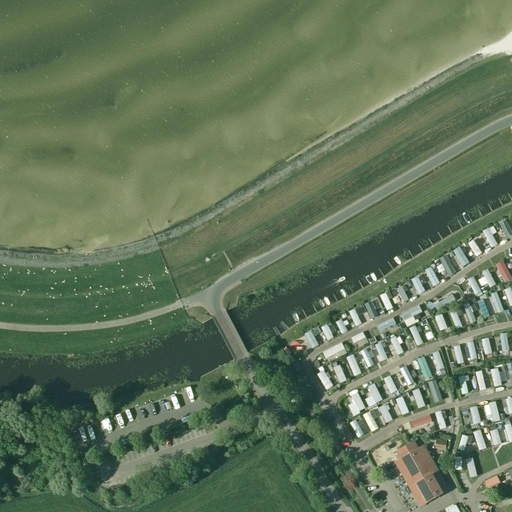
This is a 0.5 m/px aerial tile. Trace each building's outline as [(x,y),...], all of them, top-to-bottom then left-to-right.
[(511,235),(511,230),(506,220),(497,224),(505,239),(511,235)] [(466,243),(475,258),(488,250),(489,252),(505,243),(502,238),(497,241),(490,228),(475,236),(479,243),(476,245),(473,239),(466,243)] [(452,254),(439,260),(445,274),(437,278),(438,281),(469,266),(460,247),(451,251),(452,254)] [(494,265),(503,282),(511,279),(503,261),(494,265)] [(417,294),(439,284),(431,268),(419,273),(424,282),(420,284),(416,277),(394,287),(398,293),(392,296),(390,290),(378,296),(385,310),(404,301),(404,300),(417,294)] [(487,269),(480,272),(482,278),(476,280),(479,287),(486,284),(488,288),(494,286),(487,269)] [(472,277),(466,280),(473,295),(479,292),(472,277)] [(503,311),(493,292),(486,295),(496,315),(503,311)] [(482,301),(475,303),(481,320),(488,318),(482,301)] [(368,315),(370,320),(376,317),(369,303),(357,309),(362,318),(368,315)] [(467,303),(458,307),(466,324),(475,320),(467,303)] [(401,313),(404,326),(415,324),(413,317),(424,314),(422,308),(401,313)] [(355,311),(346,315),(353,329),(362,325),(355,311)] [(454,311),(448,313),(455,329),(463,326),(459,316),(457,317),(454,311)] [(438,332),(445,330),(440,314),(433,316),(438,332)] [(341,319),(334,323),(340,335),(347,332),(341,319)] [(379,331),(395,326),(393,319),(377,325),(379,331)] [(325,325),(319,328),(325,341),(332,338),(325,325)] [(415,347),(421,344),(414,326),(408,329),(415,347)] [(317,346),(316,343),(318,341),(313,330),(301,335),(308,350),(317,346)] [(427,332),(421,334),(424,340),(430,338),(427,332)] [(349,338),(351,344),(364,339),(362,333),(349,338)] [(505,334),(497,335),(500,352),(508,351),(505,334)] [(397,336),(388,340),(396,356),(405,352),(397,336)] [(288,358),(301,352),(295,339),(282,345),(288,358)] [(409,339),(404,342),(407,350),(413,347),(409,339)] [(488,339),(480,340),(482,355),(489,355),(488,339)] [(465,344),(469,363),(475,362),(472,342),(465,344)] [(380,363),(387,360),(379,343),(373,346),(380,363)] [(340,344),(317,355),(320,361),(343,350),(340,344)] [(458,346),(451,347),(455,365),(462,363),(458,346)] [(365,349),(359,352),(365,369),(371,366),(365,349)] [(436,370),(443,368),(437,352),(430,354),(436,370)] [(344,361),(351,378),(360,375),(352,357),(344,361)] [(421,375),(428,373),(423,358),(416,360),(421,375)] [(339,366),(332,368),(335,381),(343,379),(339,366)] [(410,386),(403,367),(397,370),(395,367),(389,369),(397,390),(410,386)] [(492,388),(501,386),(495,368),(487,371),(492,388)] [(472,373),(478,391),(484,389),(479,371),(472,373)] [(314,376),(319,385),(327,381),(322,372),(314,376)] [(462,376),(456,378),(460,395),(466,394),(462,376)] [(373,404),(381,400),(373,384),(365,387),(373,404)] [(436,385),(426,389),(431,402),(437,400),(435,393),(439,392),(436,385)] [(365,409),(360,401),(365,398),(361,391),(347,399),(356,414),(365,409)] [(416,411),(422,409),(417,393),(411,395),(416,411)] [(394,400),(400,416),(406,413),(400,398),(394,400)] [(511,404),(510,398),(503,400),(507,415),(511,413),(511,404)] [(491,423),(498,421),(493,402),(486,404),(491,423)] [(382,407),(369,415),(368,413),(360,418),(369,433),(377,428),(376,426),(396,413),(391,406),(384,411),(382,407)] [(475,407),(468,408),(471,426),(478,424),(475,407)] [(440,412),(433,413),(437,430),(444,429),(440,412)] [(189,415),(179,419),(181,423),(191,420),(189,415)] [(428,417),(411,422),(413,428),(429,424),(428,417)] [(511,442),(511,430),(511,428),(511,423),(510,418),(500,421),(507,444),(511,442)] [(355,438),(361,435),(354,422),(348,425),(355,438)] [(496,430),(488,432),(491,446),(499,445),(496,430)] [(478,431),(471,433),(477,451),(484,449),(478,431)] [(454,451),(462,453),(466,438),(459,435),(454,451)] [(446,442),(436,440),(434,449),(445,450),(446,442)] [(418,449),(414,442),(395,453),(399,460),(394,463),(419,508),(449,491),(423,446),(418,449)] [(511,469),(502,470),(504,483),(511,482),(511,469)] [(483,491),(500,481),(496,475),(480,485),(483,491)]
